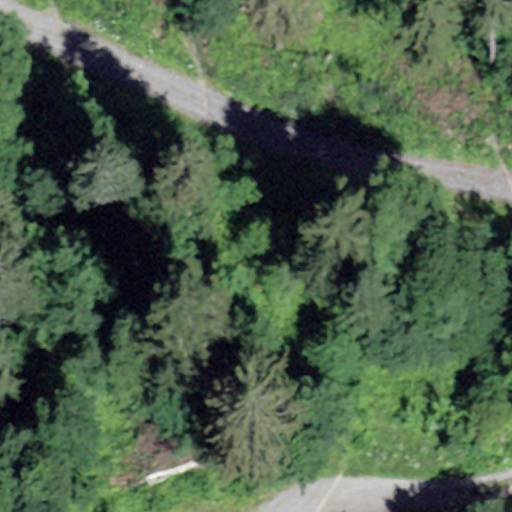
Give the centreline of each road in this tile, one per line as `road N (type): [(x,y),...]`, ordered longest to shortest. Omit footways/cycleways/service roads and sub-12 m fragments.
road 1 (track): [(511,190),(390,170),(238,119),(0,8)]
road 2 (track): [(294,511),(313,503),(511,479)]
